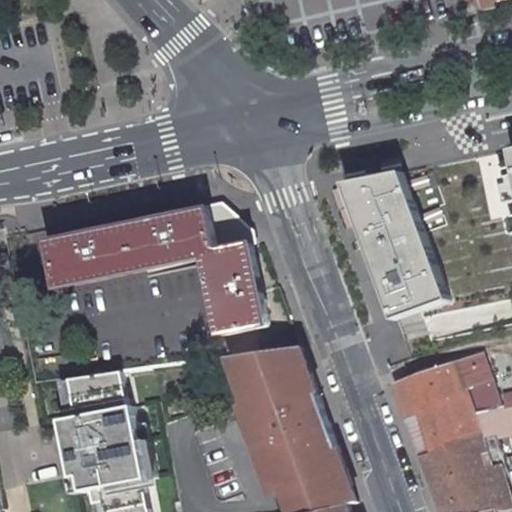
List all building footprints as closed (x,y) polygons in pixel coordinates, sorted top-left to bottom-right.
[(357,180),(355,172),(409,161),(403,132),(328,148),(320,159),(326,186),(346,182),(357,180)] [(357,180),(346,182),(396,319),(452,299),(404,172),(357,180)] [(214,211),(49,246),(58,290),(207,258),(225,333),(266,325),(245,236),(214,211)] [(511,303),(511,299),(477,307),(482,327),(511,319),(511,303)] [(294,330),(256,335),(259,352),(300,346),(294,330)] [(259,352),(227,357),(251,417),(261,417),(277,415),(280,423),(324,411),(300,346),(259,352)] [(484,357),(396,385),(405,412),(424,448),(421,456),(480,438),(472,412),(466,392),(493,383),(484,357)] [(94,492),(97,511),(151,511),(145,481),(148,481),(134,409),(130,410),(122,371),(61,380),(69,421),(62,422),(65,437),(72,478),(81,477),(84,492),(94,492)] [(498,407),(472,412),(480,438),(421,456),(441,511),(485,511),(511,507),(511,506),(493,438),(504,435),(498,407)] [(277,415),(261,417),(265,430),(280,428),(306,511),(314,511),(346,500),(356,497),(324,411),(280,423),(277,415)] [(261,417),(251,417),(257,433),(252,435),(267,477),(273,475),(280,492),(286,490),(293,511),(306,511),(280,428),(265,430),(261,417)] [(350,511),(346,500),(314,511),(350,511)]
